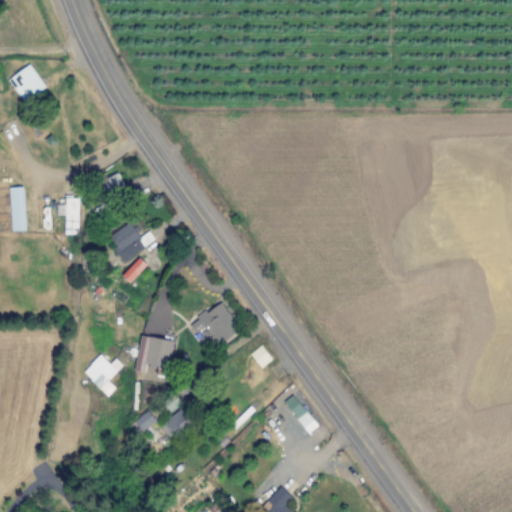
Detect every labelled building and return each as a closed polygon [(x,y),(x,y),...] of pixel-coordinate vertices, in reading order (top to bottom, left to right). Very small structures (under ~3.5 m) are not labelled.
[(45,88),(30,65),(7,79),(23,103),(45,88)] [(107,199),(125,190),(117,173),(99,183),(107,199)] [(9,188),(10,231),(25,231),(23,187),(9,188)] [(63,216),(63,234),(78,235),(78,198),(64,198),(64,205),(56,205),(56,216),(63,216)] [(130,222),(109,237),(115,245),(112,248),(122,263),(154,240),(148,232),(141,237),(130,222)] [(121,276),(129,283),(146,265),(139,258),(121,276)] [(188,325),(195,334),(204,328),(218,347),(240,332),(220,303),(188,325)] [(135,370),(154,373),(154,376),(167,378),(173,341),(140,336),(135,370)] [(271,359),(260,346),(250,354),(261,368),(271,359)] [(110,364),(100,355),(83,373),(107,396),(115,388),(108,381),(122,365),(115,359),(110,364)] [(193,420),(181,407),(160,427),(172,440),(193,420)] [(144,432),(156,421),(147,410),(135,421),(144,432)] [(293,499),(280,487),(267,501),(273,506),(267,511),(291,511),(286,506),(293,499)]
